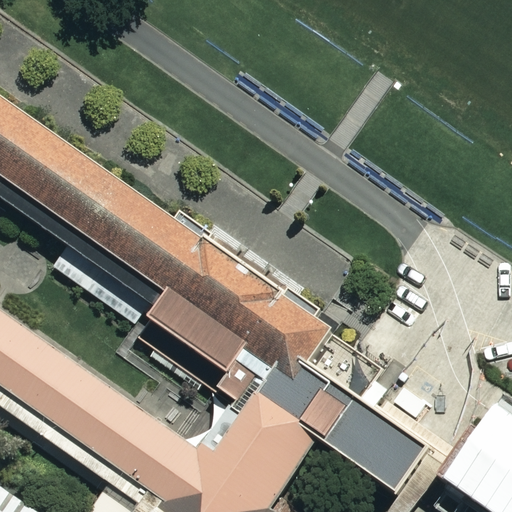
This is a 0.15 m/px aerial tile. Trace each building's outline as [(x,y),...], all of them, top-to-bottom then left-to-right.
[(276,511),(271,509),(274,504),(281,493),(318,439),(396,495),(430,448),(374,408),(361,399),(308,360),(328,331),(333,325),(331,323),(327,321),(319,315),(317,313),(320,308),(288,287),(285,292),(283,290),(253,269),(209,237),(212,233),(180,210),(175,217),(173,216),(0,94),(0,417),(105,491),(90,511),(276,511)] [(383,369),(328,331),(308,360),(361,399),(383,369)] [(437,372),(418,359),(394,396),(413,408),(437,372)] [(446,460),(436,473),(488,511),(511,511),(511,437),(495,426),(489,436),(473,425),(467,434),(446,460)] [(438,454),(430,448),(396,495),(384,511),(409,511),(436,473),(445,460),(438,454)] [(38,511),(0,485),(0,511),(38,511)] [(308,511),(281,493),(274,504),(271,509),(276,511),(308,511)]
